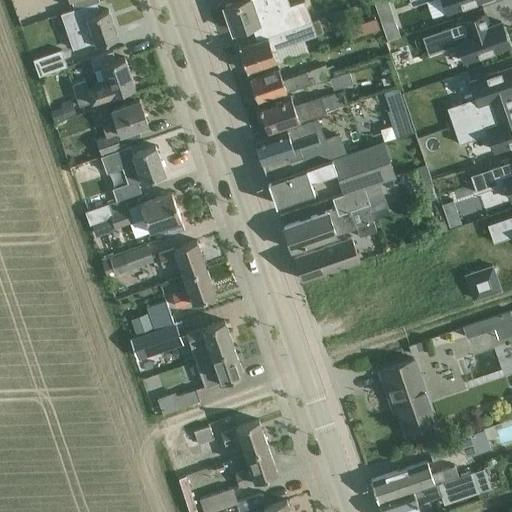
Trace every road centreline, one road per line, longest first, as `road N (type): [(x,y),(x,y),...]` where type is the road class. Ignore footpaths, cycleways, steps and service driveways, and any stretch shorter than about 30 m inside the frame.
road 1 (tertiary): [(355,511),(177,0)]
road 2 (track): [(156,429),(511,304)]
